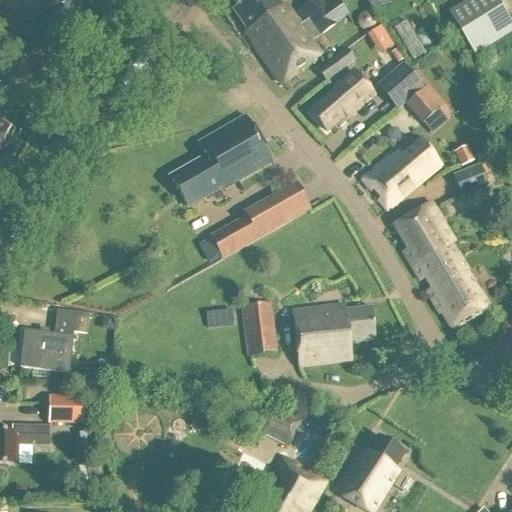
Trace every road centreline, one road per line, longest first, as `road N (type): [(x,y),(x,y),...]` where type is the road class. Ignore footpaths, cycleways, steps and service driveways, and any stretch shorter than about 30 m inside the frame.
road 1 (unclassified): [(441,354),(353,204),(186,2)]
road 2 (tertiary): [(0,248),(186,2)]
road 3 (unclassified): [(441,354),(321,418),(302,460)]
